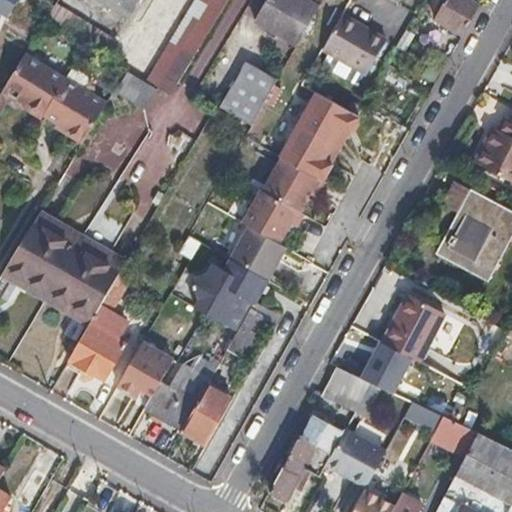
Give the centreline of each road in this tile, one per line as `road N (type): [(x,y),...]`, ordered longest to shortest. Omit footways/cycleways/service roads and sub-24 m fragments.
road 1 (residential): [(222,511),(511,7)]
road 2 (residential): [(0,390),(210,511)]
